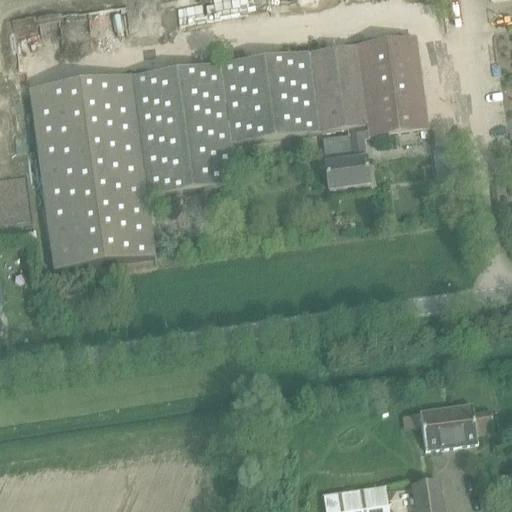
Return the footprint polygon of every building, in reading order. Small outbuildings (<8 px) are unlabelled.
[(50,30),(30,31),(31,52),(52,50),(50,30)] [(133,81),(29,95),(53,275),(157,261),(148,201),(237,189),(231,150),(348,134),(349,140),(323,144),(326,169),(329,194),(370,189),(364,143),(428,134),(416,44),(133,81)] [(438,187),(463,184),(458,152),(433,155),(438,187)] [(473,410),(422,418),(424,432),(428,455),(479,448),(477,438),(494,435),(492,415),(474,418),(473,410)] [(416,511),(444,511),(441,486),(414,489),(416,511)] [(388,511),(385,490),(325,499),(326,511),(388,511)]
